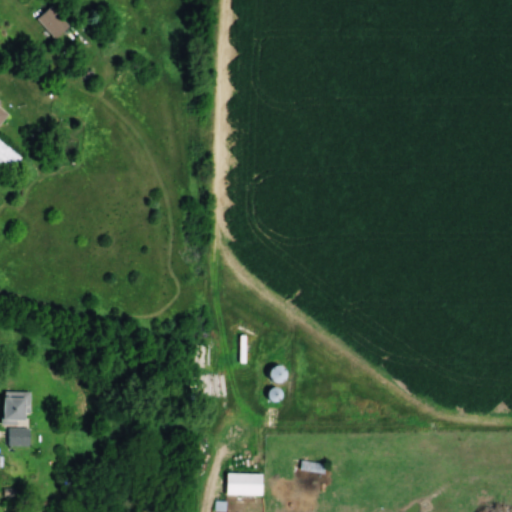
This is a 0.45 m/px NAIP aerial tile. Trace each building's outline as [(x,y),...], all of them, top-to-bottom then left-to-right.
[(35,19),(54,38),(67,25),(48,6),(35,19)] [(18,158),(0,141),(0,170),(4,174),(18,158)] [(268,367),(266,381),(279,382),(281,368),(268,367)] [(275,389),(265,390),(266,401),(276,400),(275,389)] [(27,391),(0,390),(0,423),(18,424),(18,413),(27,413),(27,391)] [(27,428),(6,428),(6,446),(27,446),(27,428)] [(224,496),(258,496),(258,474),(224,474),(224,496)]
